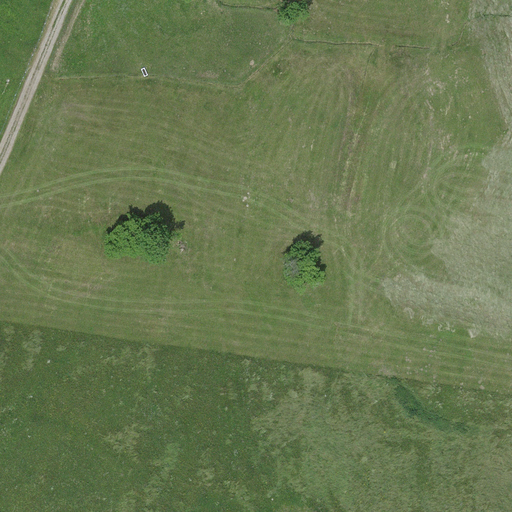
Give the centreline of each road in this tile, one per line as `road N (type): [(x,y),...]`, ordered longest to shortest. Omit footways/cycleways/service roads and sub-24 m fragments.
road 1 (track): [(235,378),(248,438),(275,482),(308,511)]
road 2 (track): [(62,0),(0,139)]
